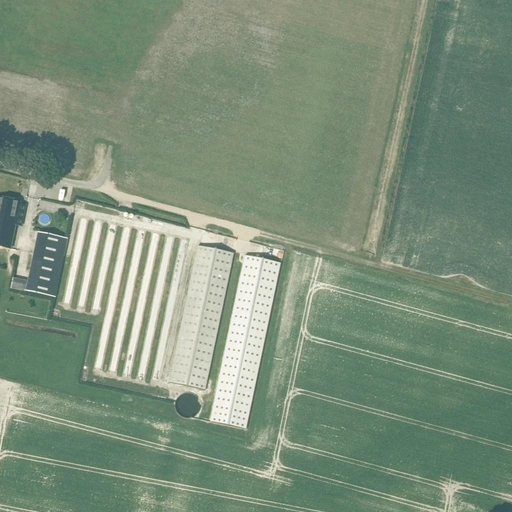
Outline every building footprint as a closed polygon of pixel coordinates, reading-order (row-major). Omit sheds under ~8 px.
[(0,246),(11,249),(20,203),(21,203),(0,198),(0,246)] [(89,220),(80,218),(62,303),(71,305),(89,220)] [(76,307),(85,308),(103,223),(95,221),(76,307)] [(91,310),(99,312),(117,226),(109,224),(91,310)] [(132,228),(123,227),(94,368),(102,370),(132,228)] [(146,231),(137,230),(108,370),(116,372),(146,231)] [(13,279),(11,289),(26,292),(55,298),(67,239),(38,233),(28,282),(13,279)] [(160,234),(152,233),(123,374),(131,376),(160,234)] [(137,377),(145,378),(174,238),(166,235),(137,377)] [(151,380),(160,382),(189,240),(180,239),(151,380)] [(235,252),(197,245),(168,383),(206,391),(235,252)] [(245,256),(210,423),(246,430),(281,263),(245,256)] [(184,391),(176,410),(195,419),(204,400),(184,391)]
